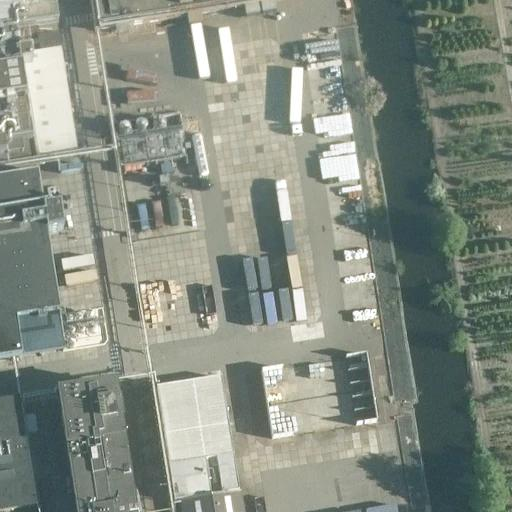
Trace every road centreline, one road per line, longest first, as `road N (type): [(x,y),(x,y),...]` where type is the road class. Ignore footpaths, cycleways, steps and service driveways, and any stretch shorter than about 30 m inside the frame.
road 1 (unknown): [(199,123),(238,357),(299,341),(323,324),(338,270),(327,164),(309,101),(277,84),(215,95),(200,108)]
road 2 (unknown): [(34,377),(57,511)]
